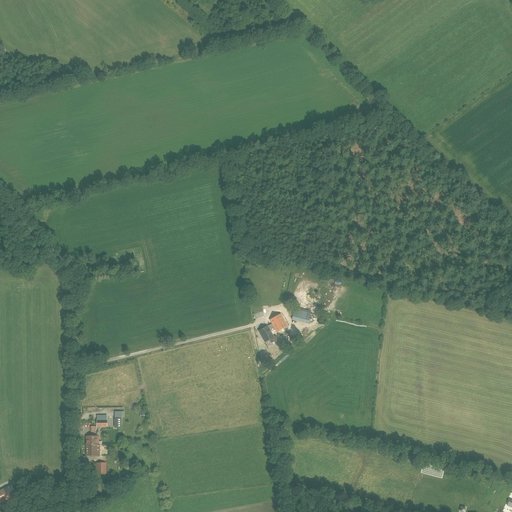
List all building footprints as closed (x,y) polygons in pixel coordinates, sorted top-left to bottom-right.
[(114,265),(115,273),(126,272),(125,263),(114,265)] [(294,309),(292,320),(300,322),(303,311),(294,309)] [(267,327),(267,326),(260,330),(264,338),(263,338),(265,342),(270,339),(272,343),(278,340),(276,335),(273,337),(270,331),(274,329),(275,332),(286,326),(280,314),(269,320),(272,325),(267,327)] [(107,427),(107,417),(97,417),(97,427),(107,427)] [(97,437),(86,437),(86,446),(97,446),(97,445),(97,442),(98,441),(98,438),(97,437)] [(97,446),(86,446),(86,456),(99,456),(99,445),(97,445),(97,446)] [(96,474),(106,474),(106,463),(96,463),(96,474)] [(102,492),(101,484),(88,486),(90,497),(100,496),(100,492),(102,492)] [(14,504),(20,501),(14,488),(9,491),(14,504)]
